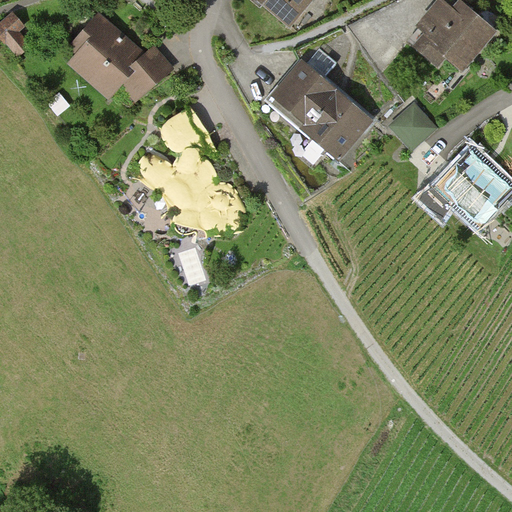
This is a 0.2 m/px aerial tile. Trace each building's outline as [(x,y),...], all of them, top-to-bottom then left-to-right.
[(315,0),(254,0),(290,30),(315,0)] [(450,0),(412,43),(459,84),(500,36),(458,0),(450,0)] [(151,57),(104,20),(66,67),(112,104),(124,89),(147,108),(178,71),(155,52),(151,57)] [(323,48),(309,61),(326,79),(340,66),(323,48)] [(375,124),(304,64),(268,106),(339,166),(375,124)] [(414,99),(385,126),(409,152),(438,126),(414,99)] [(252,219),(192,125),(125,168),(185,262),(252,219)] [(511,207),(511,184),(477,151),(426,205),(447,225),(460,212),(485,236),(511,207)]
